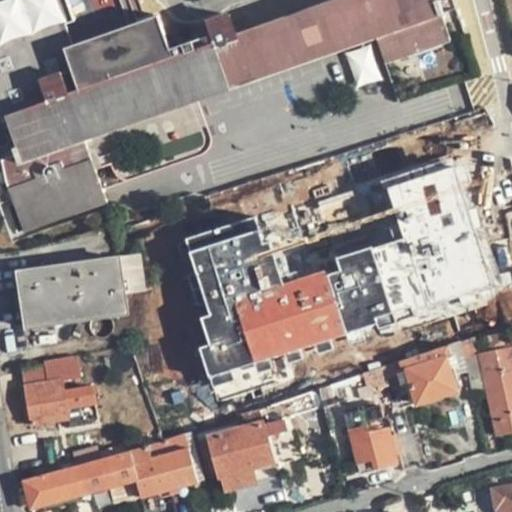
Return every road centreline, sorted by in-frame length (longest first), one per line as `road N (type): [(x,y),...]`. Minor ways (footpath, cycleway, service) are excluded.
road 1 (residential): [(511,454),(313,511)]
road 2 (residential): [(511,117),(482,0)]
